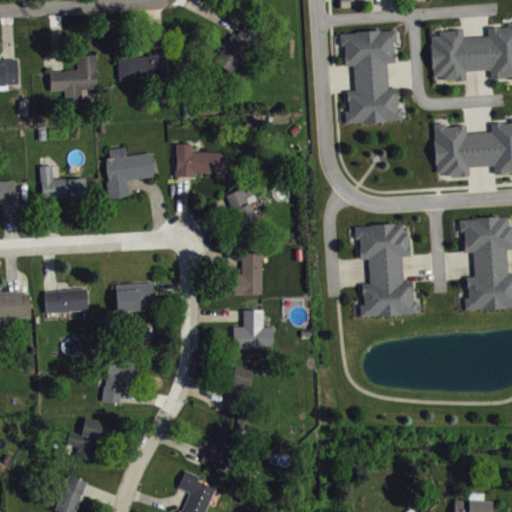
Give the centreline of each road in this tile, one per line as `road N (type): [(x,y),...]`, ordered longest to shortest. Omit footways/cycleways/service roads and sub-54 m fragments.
road 1 (residential): [(391,205),(358,199),(329,176),(316,0),(433,202),(391,205)]
road 2 (residential): [(119,511),(188,356),(187,237)]
road 3 (residential): [(0,245),(187,237)]
road 4 (residential): [(493,9),(318,19)]
road 5 (residential): [(0,10),(155,0)]
